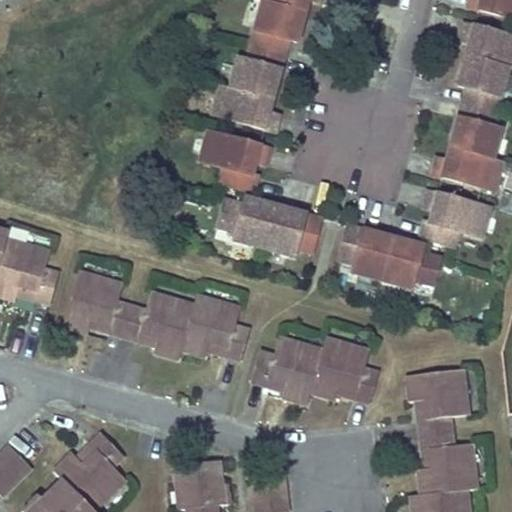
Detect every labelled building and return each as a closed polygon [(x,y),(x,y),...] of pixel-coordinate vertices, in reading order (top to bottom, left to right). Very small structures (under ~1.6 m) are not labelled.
[(211,119),(236,126),(238,118),(246,121),(244,128),(272,136),(277,119),(265,116),(285,43),(293,45),(305,1),(315,4),(315,0),(251,0),(258,2),(242,62),(234,60),(226,91),(219,89),(211,119)] [(511,0),(467,0),(465,9),(497,17),(498,12),(508,14),(506,20),(511,21),(511,0)] [(498,12),(497,17),(506,20),(508,14),(498,12)] [(430,178),(462,187),(463,180),(472,183),(470,190),(490,195),(498,165),(489,163),(497,132),(488,130),(506,68),(511,69),(511,37),(502,34),(500,42),(490,40),(493,32),(461,23),(456,40),(469,44),(457,89),(465,92),(445,165),(434,162),(430,178)] [(502,34),(493,32),(490,40),(500,42),(502,34)] [(238,118),(236,126),(244,128),(246,121),(238,118)] [(229,149),(231,142),(206,136),(199,165),(218,171),(213,188),(251,199),(255,181),(248,179),(252,166),(264,169),(268,152),(239,144),(238,152),(229,149)] [(239,144),(231,142),(229,149),(238,152),(239,144)] [(463,180),(462,187),(470,190),(472,183),(463,180)] [(456,211),(457,203),(425,194),(421,210),(433,214),(429,228),(423,226),(418,243),(450,252),(454,235),(477,241),(485,211),(466,205),(464,213),(456,211)] [(466,205),(457,203),(456,211),(464,213),(466,205)] [(243,204),(241,210),(262,216),(264,209),(243,204)] [(262,216),(241,210),(221,205),(214,230),(233,235),(231,244),(292,260),(294,251),(310,256),(318,225),(288,216),(287,223),(281,222),(283,214),(264,209),(262,216)] [(374,247),(376,240),(345,232),(336,263),(351,267),(349,276),(410,293),(413,283),(430,289),(437,264),(420,259),(400,253),(402,247),(382,242),(380,249),(374,247)] [(0,298),(14,303),(16,297),(18,289),(36,295),(34,302),(49,306),(58,276),(44,272),(49,254),(18,246),(16,252),(4,249),(6,243),(8,236),(0,233),(0,298)] [(18,246),(6,243),(4,249),(16,252),(18,246)] [(402,247),(400,253),(420,259),(421,253),(402,247)] [(123,287),(79,273),(63,329),(88,337),(90,330),(92,321),(110,327),(108,335),(137,344),(140,336),(157,340),(155,349),(153,356),(178,363),(180,353),(204,360),(206,354),(209,346),(227,351),(224,360),(238,364),(248,333),(234,329),(239,310),(208,301),(206,307),(193,303),(192,307),(190,313),(179,310),(181,303),(151,294),(146,313),(118,304),(123,287)] [(18,289),(16,297),(34,302),(36,295),(18,289)] [(195,297),(193,303),(206,307),(208,301),(195,297)] [(192,307),(181,303),(179,310),(190,313),(192,307)] [(92,321),(90,330),(108,335),(110,327),(92,321)] [(140,336),(137,344),(155,349),(157,340),(140,336)] [(250,385),(264,389),(267,381),(284,386),(282,395),(280,401),(306,409),(309,396),(333,403),(335,396),(337,389),(355,394),(353,402),(368,407),(376,377),(362,373),(367,354),(336,345),(334,350),(322,347),(320,353),(318,359),(306,355),(308,350),(278,340),(272,358),(258,354),(250,385)] [(323,341),(322,347),(334,350),(336,345),(323,341)] [(209,346),(206,354),(224,360),(227,351),(209,346)] [(320,353),(308,350),(306,355),(318,359),(320,353)] [(408,404),(414,404),(423,403),(425,422),(416,423),(420,453),(429,453),(431,472),(423,473),(416,474),(419,497),(409,498),(410,511),(468,511),(467,505),(461,505),(460,493),(466,493),(469,492),(468,480),(474,479),(470,446),(450,449),(447,420),(467,418),(462,386),(456,387),(454,373),(404,379),(408,404)] [(461,373),(454,373),(456,387),(462,386),(461,373)] [(267,381),(264,389),(282,395),(284,386),(267,381)] [(337,389),(335,396),(353,402),(355,394),(337,389)] [(423,403),(414,404),(416,423),(425,422),(423,403)] [(41,501),(30,511),(95,511),(126,483),(113,470),(123,459),(101,437),(90,448),(96,454),(82,467),(77,462),(71,456),(53,474),(61,482),(41,501)] [(7,448),(0,455),(0,496),(1,498),(30,470),(7,448)] [(90,448),(77,462),(82,467),(96,454),(90,448)] [(429,453),(420,453),(423,473),(431,472),(429,453)] [(177,511),(181,511),(188,511),(213,508),(223,507),(220,486),(217,463),(172,469),(177,511)] [(286,511),(282,475),(250,478),(253,511),(286,511)] [(227,486),(220,486),(223,507),(230,506),(227,486)] [(22,511),(30,511),(41,501),(37,497),(22,511)]
